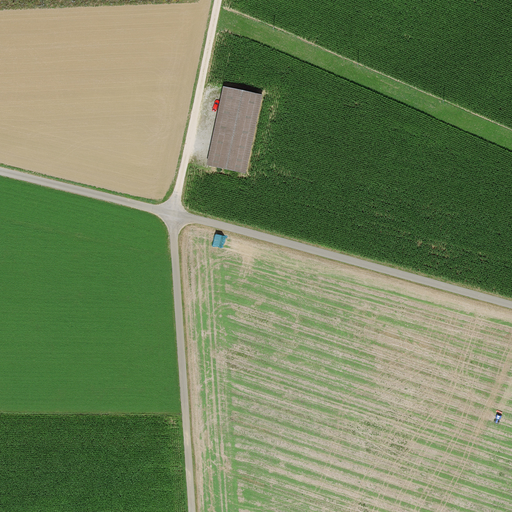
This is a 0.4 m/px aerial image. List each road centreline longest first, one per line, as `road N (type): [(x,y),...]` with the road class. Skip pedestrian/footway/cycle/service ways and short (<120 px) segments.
road 1 (unclassified): [(511,306),(170,213)]
road 2 (residential): [(170,213),(190,511)]
road 3 (residential): [(216,0),(170,213)]
road 4 (unclassified): [(0,173),(170,213)]
